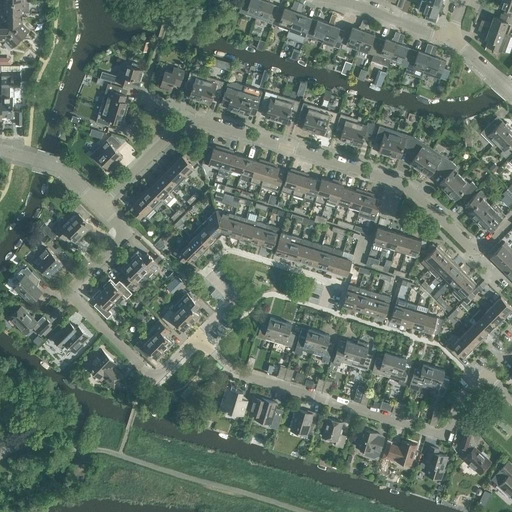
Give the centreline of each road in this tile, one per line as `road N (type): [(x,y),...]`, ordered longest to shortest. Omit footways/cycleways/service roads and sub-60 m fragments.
road 1 (residential): [(487,372),(436,435),(240,374),(195,339)]
road 2 (residential): [(474,249),(389,180),(189,119)]
road 3 (residential): [(195,339),(163,372),(145,372),(70,294),(119,241),(118,224),(99,205)]
road 4 (residential): [(195,339),(229,301),(203,272),(228,249),(329,279),(321,309)]
road 5 (residential): [(99,205),(189,119)]
